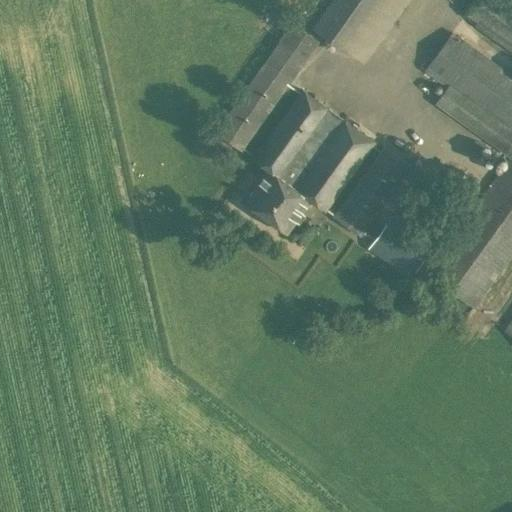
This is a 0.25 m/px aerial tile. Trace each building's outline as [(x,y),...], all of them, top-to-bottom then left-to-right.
[(332,0),(312,29),(339,47),(367,7),(356,0),(332,0)] [(511,0),(474,0),(464,14),(511,48),(511,0)] [(214,132),(241,151),(319,41),(291,22),(214,132)] [(446,86),(434,103),(509,157),(425,272),(474,308),(511,255),(511,74),(451,31),(424,70),(446,86)] [(303,87),(250,160),(265,171),(243,202),(286,232),(308,201),(324,212),(375,140),(303,87)] [(360,236),(411,165),(383,145),(332,216),(360,236)] [(409,277),(432,244),(390,216),(367,247),(409,277)]
